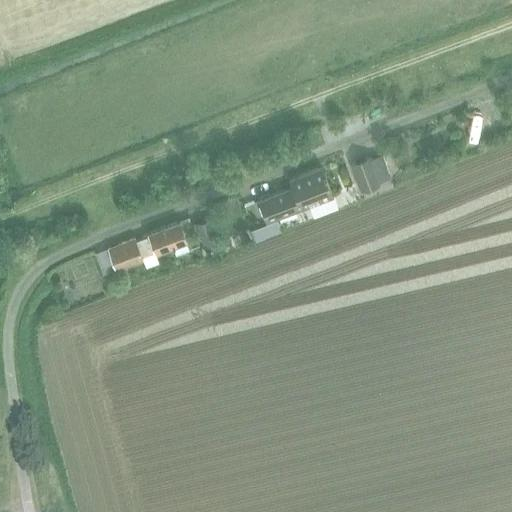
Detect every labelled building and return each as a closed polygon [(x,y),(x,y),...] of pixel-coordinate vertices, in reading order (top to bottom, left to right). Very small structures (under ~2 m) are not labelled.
[(454,114),(453,118),(456,124),(462,125),(466,122),(467,118),(464,112),(460,111),(454,114)] [(352,162),(350,163),(359,189),(378,182),(377,181),(385,178),(390,177),(381,153),(369,157),(368,156),(352,162)] [(285,188),(256,199),(264,220),(308,203),(312,215),(336,206),(331,194),(320,166),(290,178),(288,179),(288,180),(291,188),(286,190),(285,188)] [(194,222),(203,247),(220,240),(211,216),(194,222)] [(106,247),(114,268),(142,258),(141,255),(153,251),(154,253),(172,247),(174,254),(189,248),(178,220),(146,232),(147,235),(135,240),(134,237),(106,247)]
